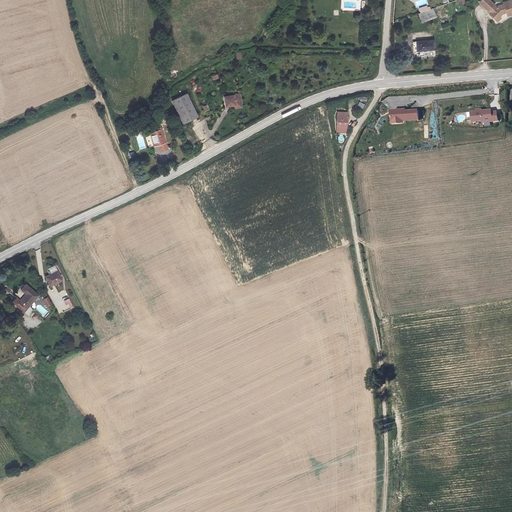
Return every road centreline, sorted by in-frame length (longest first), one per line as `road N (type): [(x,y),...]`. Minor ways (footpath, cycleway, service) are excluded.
road 1 (secondary): [(376,81),(309,100),(0,256)]
road 2 (track): [(344,163),(383,365),(383,511)]
road 3 (secondary): [(376,81),(511,71)]
